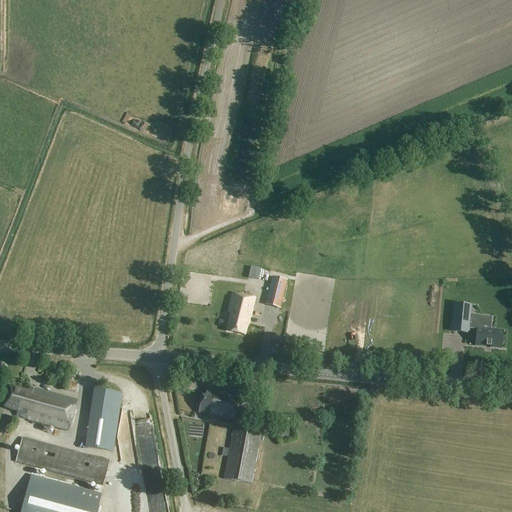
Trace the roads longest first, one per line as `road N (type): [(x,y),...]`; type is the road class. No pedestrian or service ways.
road 1 (unclassified): [(156,357),(221,0)]
road 2 (tertiary): [(511,390),(156,357)]
road 3 (unclassified): [(184,511),(156,357)]
road 4 (tertiary): [(156,357),(0,345)]
